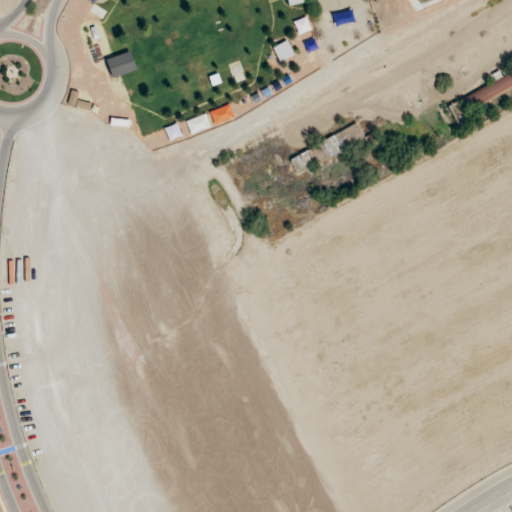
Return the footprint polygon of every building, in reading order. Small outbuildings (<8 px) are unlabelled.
[(295,21),(298,34),(311,31),(307,17),(295,21)] [(137,70),(130,51),(105,61),(112,79),(137,70)] [(511,88),(511,72),(463,97),(469,110),(511,88)] [(67,105),(89,110),(90,104),(77,100),(79,92),(71,90),(67,105)] [(289,158),(297,173),(365,140),(357,124),(289,158)]
